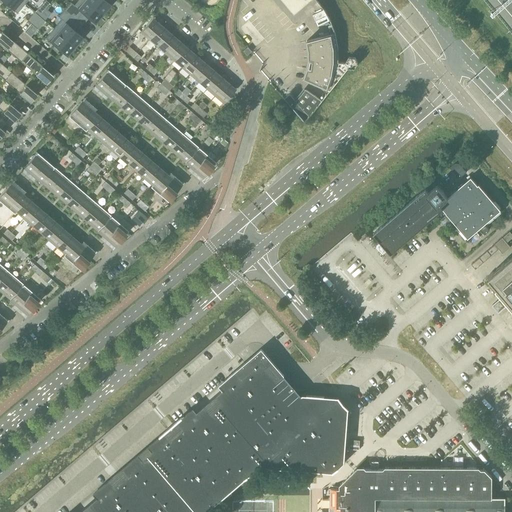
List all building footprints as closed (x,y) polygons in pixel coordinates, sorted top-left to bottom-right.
[(25,4),(20,0),(0,0),(12,10),(13,10),(17,13),(25,4)] [(45,0),(44,0),(34,12),(39,16),(46,9),(50,4),(45,0)] [(94,23),(102,14),(86,0),(78,0),(74,5),(71,2),(65,10),(76,19),(82,13),(94,23)] [(86,0),(102,14),(110,4),(105,0),(86,0)] [(61,20),(54,28),(74,46),(82,37),(70,26),(76,19),(65,10),(58,17),(61,20)] [(32,24),(39,16),(34,12),(27,20),(32,24)] [(44,20),(39,16),(32,24),(37,29),(44,20)] [(141,31),(149,39),(160,26),(152,18),(141,31)] [(307,68),(304,78),(331,89),(348,68),(354,68),(358,63),(355,57),(349,57),(345,62),(338,62),(338,48),(335,34),(332,24),(328,26),(331,34),(307,41),(309,50),(309,59),(307,68)] [(169,33),(160,26),(149,39),(157,46),(169,33)] [(66,56),(74,46),(54,28),(45,38),(66,56)] [(0,44),(20,62),(27,53),(2,32),(0,33),(0,44)] [(157,46),(166,53),(177,40),(169,33),(157,46)] [(185,47),(177,40),(166,53),(174,60),(185,47)] [(174,60),(182,67),(193,54),(185,47),(174,60)] [(248,47),(243,51),(247,55),(252,51),(248,47)] [(53,75),(27,53),(20,62),(46,83),(53,75)] [(201,61),(193,54),(182,67),(190,74),(201,61)] [(210,68),(201,61),(190,74),(199,81),(210,68)] [(0,76),(4,80),(11,72),(0,62),(0,76)] [(145,68),(149,72),(153,67),(149,63),(145,68)] [(218,75),(210,68),(199,81),(207,88),(218,75)] [(95,84),(104,92),(112,99),(124,85),(116,78),(107,70),(95,84)] [(144,78),(147,74),(143,70),(139,75),(144,78)] [(11,72),(4,80),(29,102),(37,94),(34,91),(24,83),(11,72)] [(218,75),(207,88),(215,95),(226,82),(218,75)] [(24,83),(34,91),(39,85),(30,77),(24,83)] [(161,83),(165,87),(169,82),(164,79),(161,83)] [(235,90),(226,82),(215,95),(224,102),(235,90)] [(157,88),(161,91),(165,87),(161,83),(157,88)] [(132,92),(124,85),(112,99),(120,106),(132,92)] [(285,98),(304,123),(322,100),(306,89),(303,94),(297,100),(291,93),(285,98)] [(132,92),(120,106),(128,113),(140,99),(132,92)] [(182,100),(186,95),(182,92),(178,96),(182,100)] [(13,96),(8,102),(0,95),(0,109),(13,121),(20,113),(17,110),(23,104),(13,96)] [(186,95),(182,100),(186,104),(190,99),(186,95)] [(148,106),(140,99),(128,113),(136,120),(148,106)] [(68,116),(76,123),(85,131),(87,128),(97,115),(93,111),(89,108),(80,101),(68,116)] [(194,110),(199,114),(203,110),(198,106),(194,102),(190,107),(194,110)] [(136,120),(145,127),(156,113),(148,106),(136,120)] [(207,113),(203,110),(199,114),(203,118),(207,113)] [(165,120),(156,113),(145,127),(153,134),(165,120)] [(189,117),(193,121),(197,116),(192,113),(189,117)] [(87,128),(95,135),(106,122),(97,115),(87,128)] [(193,121),(197,124),(201,120),(197,116),(193,121)] [(173,127),(165,120),(153,134),(161,141),(173,127)] [(114,129),(106,122),(95,135),(103,141),(103,142),(114,129)] [(181,134),(173,127),(161,141),(169,148),(181,134)] [(205,131),(209,135),(213,130),(209,127),(205,131)] [(122,137),(114,129),(103,142),(103,141),(99,146),(107,154),(111,149),(122,137)] [(214,138),(217,134),(213,130),(209,135),(213,138),(214,138)] [(181,134),(169,148),(177,155),(189,141),(181,134)] [(130,144),(122,137),(111,149),(120,156),(130,144)] [(223,139),(222,139),(222,138),(219,142),(224,146),(227,142),(223,139)] [(198,148),(189,141),(177,155),(186,162),(198,148)] [(139,151),(130,144),(120,156),(128,163),(139,151)] [(74,151),(78,154),(82,150),(78,146),(74,151)] [(206,155),(198,148),(186,162),(194,169),(202,177),(214,163),(211,160),(215,156),(210,151),(206,155)] [(82,150),(78,154),(82,158),(86,153),(82,150)] [(128,163),(136,170),(147,158),(139,151),(128,163)] [(45,160),(36,153),(24,167),(33,174),(41,181),(53,167),(45,160)] [(155,165),(147,158),(136,170),(144,177),(155,165)] [(94,169),(98,165),(93,161),(90,166),(94,169)] [(450,168),(459,178),(466,172),(461,166),(460,165),(459,164),(457,163),(456,163),(454,164),(450,168)] [(102,168),(98,165),(94,169),(98,173),(102,168)] [(163,172),(155,165),(144,177),(152,184),(153,184),(163,172)] [(49,188),(61,174),(53,167),(41,181),(49,188)] [(153,184),(152,184),(150,186),(159,194),(167,201),(180,186),(171,179),(163,172),(153,184)] [(69,181),(61,174),(49,188),(57,195),(69,181)] [(111,183),(115,178),(111,174),(107,179),(111,183)] [(471,177),(448,197),(437,185),(429,192),(426,188),(373,233),(391,253),(443,209),(446,212),(446,213),(447,214),(440,220),(446,227),(453,221),(468,238),(480,228),(485,233),(490,229),(485,223),(501,210),(479,184),(478,185),(471,177)] [(69,181),(57,195),(65,203),(78,188),(69,181)] [(22,194),(18,191),(10,184),(0,194),(0,201),(5,206),(14,213),(16,211),(26,198),(22,194)] [(105,189),(109,193),(113,189),(109,185),(105,189)] [(86,195),(78,188),(65,203),(73,210),(86,195)] [(123,193),(128,197),(132,192),(127,188),(123,193)] [(82,217),(94,203),(86,195),(73,210),(82,217)] [(16,211),(24,218),(35,205),(26,198),(16,211)] [(130,202),(126,199),(121,203),(126,207),(130,202)] [(140,199),(136,204),(144,211),(148,206),(140,199)] [(94,203),(82,217),(90,224),(102,210),(94,203)] [(43,212),(35,205),(24,218),(32,225),(43,212)] [(102,210),(90,224),(98,231),(110,217),(102,210)] [(130,219),(139,227),(147,218),(138,210),(130,219)] [(51,219),(43,212),(32,225),(40,232),(51,219)] [(127,231),(119,224),(110,217),(98,231),(106,238),(115,245),(127,231)] [(40,232),(49,239),(59,226),(51,219),(40,232)] [(68,233),(59,226),(49,239),(57,246),(68,233)] [(508,242),(511,237),(511,234),(510,231),(503,237),(508,242)] [(65,253),(76,241),(68,233),(57,246),(65,253)] [(488,250),(492,254),(499,249),(503,254),(511,247),(502,238),(488,250)] [(84,248),(76,241),(65,253),(62,255),(71,262),(80,270),(93,255),(84,248)] [(488,250),(480,257),(484,262),(491,255),(492,254),(488,250)] [(27,256),(23,252),(19,257),(23,260),(27,256)] [(498,287),(495,289),(511,308),(511,255),(488,276),(498,287)] [(472,264),(476,269),(484,262),(480,257),(472,264)] [(44,261),(40,265),(44,269),(48,264),(44,261)] [(39,276),(42,271),(38,268),(34,272),(39,276)] [(15,278),(7,270),(0,278),(0,290),(3,293),(15,278)] [(15,278),(3,293),(11,299),(24,285),(15,278)] [(24,285),(11,299),(27,314),(40,299),(32,292),(24,285)] [(206,511),(259,467),(332,472),(333,473),(345,463),(344,462),(348,409),(349,409),(339,397),(338,397),(302,394),(301,395),(262,349),(240,367),(219,385),(223,390),(197,412),(193,408),(148,446),(152,451),(142,459),(139,454),(94,493),(98,498),(80,511),(206,511)] [(350,445),(349,446),(349,449),(359,450),(359,447),(360,439),(351,438),(351,445),(350,445)] [(504,511),(505,498),(492,498),(492,477),(485,470),(481,470),(479,468),(385,467),(383,469),(377,469),(377,463),(375,463),(372,462),(372,469),(366,469),(364,467),(358,467),(339,485),(339,489),(331,489),(331,508),(335,508),(334,511),(504,511)] [(268,479),(256,479),(256,490),(268,490),(268,479)]
